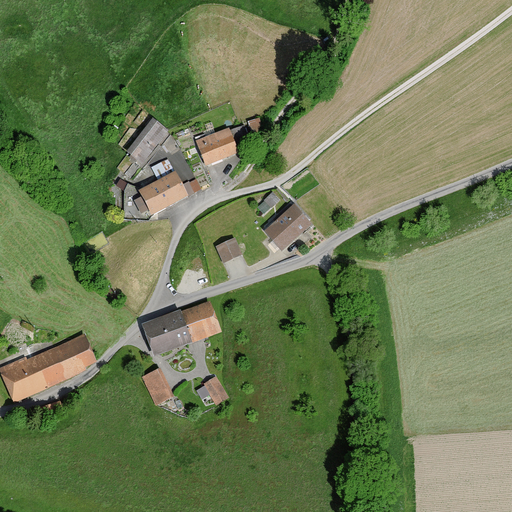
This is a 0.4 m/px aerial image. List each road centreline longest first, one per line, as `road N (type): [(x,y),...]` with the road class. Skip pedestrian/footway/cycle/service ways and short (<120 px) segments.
road 1 (track): [(511,11),(286,177),(218,197),(321,66),(347,0)]
road 2 (unclassified): [(160,312),(302,261),(379,216),(511,162)]
road 3 (track): [(363,511),(348,317),(316,253)]
road 4 (unclassified): [(0,412),(68,388),(160,312)]
road 5 (unclassified): [(218,197),(179,229),(160,312)]
